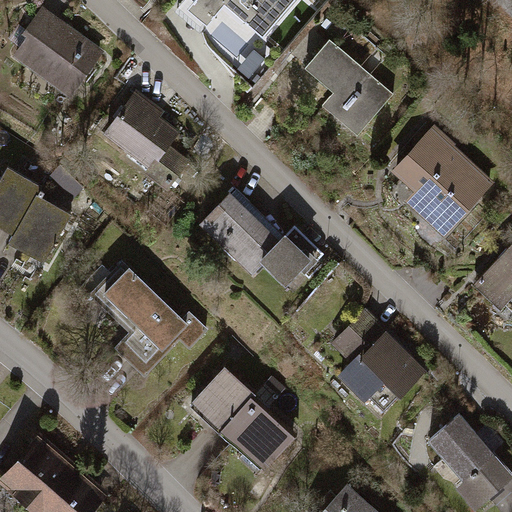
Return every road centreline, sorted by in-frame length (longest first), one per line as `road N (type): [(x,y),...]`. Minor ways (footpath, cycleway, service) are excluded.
road 1 (residential): [(511,406),(96,0)]
road 2 (residential): [(0,341),(181,511)]
